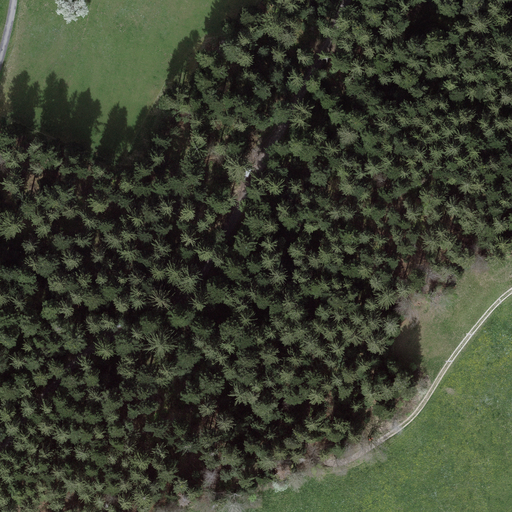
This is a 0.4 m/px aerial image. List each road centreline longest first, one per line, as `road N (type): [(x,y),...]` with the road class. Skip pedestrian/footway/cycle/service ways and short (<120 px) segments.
road 1 (track): [(0,451),(82,352),(194,283),(349,0)]
road 2 (track): [(511,290),(411,417),(353,455),(324,455),(315,443),(319,316),(303,237),(284,185),(261,160)]
